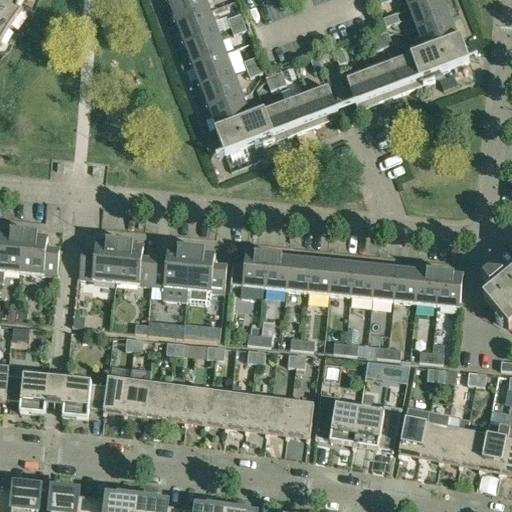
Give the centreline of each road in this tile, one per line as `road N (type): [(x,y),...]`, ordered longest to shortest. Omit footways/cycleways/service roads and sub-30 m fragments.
road 1 (residential): [(443,511),(0,450)]
road 2 (residential): [(391,229),(0,190)]
road 3 (residential): [(510,0),(487,221),(470,236),(391,229)]
road 4 (residential): [(391,229),(304,0)]
